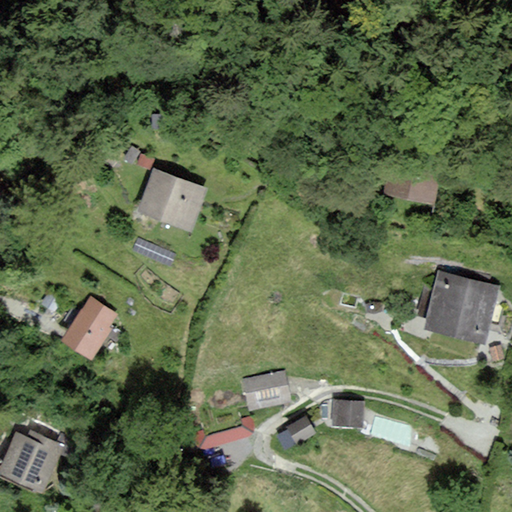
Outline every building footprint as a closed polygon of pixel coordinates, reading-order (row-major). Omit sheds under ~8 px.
[(384,195),(431,203),(438,162),(391,154),(384,195)] [(154,165),(136,214),(195,235),(213,187),(154,165)] [(448,272),(431,327),(488,344),(504,290),(448,272)] [(63,335),(91,353),(113,316),(86,299),(63,335)] [(245,381),(252,412),(295,403),(288,372),(245,381)] [(293,431),(300,444),(318,435),(310,422),(293,431)] [(16,433),(0,472),(0,474),(49,494),(65,452),(16,433)]
